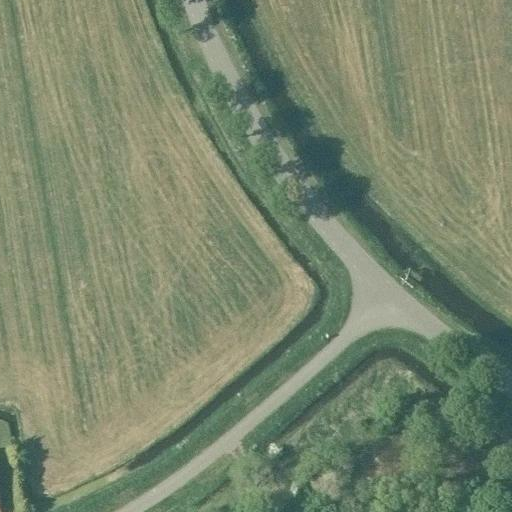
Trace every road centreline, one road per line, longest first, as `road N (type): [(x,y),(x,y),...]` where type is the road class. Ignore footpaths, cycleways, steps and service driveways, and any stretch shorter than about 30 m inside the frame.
road 1 (tertiary): [(390,293),(337,241),(271,155),(218,64),(193,0)]
road 2 (unclassified): [(130,511),(217,450),(390,293)]
road 3 (tertiary): [(511,386),(390,293)]
